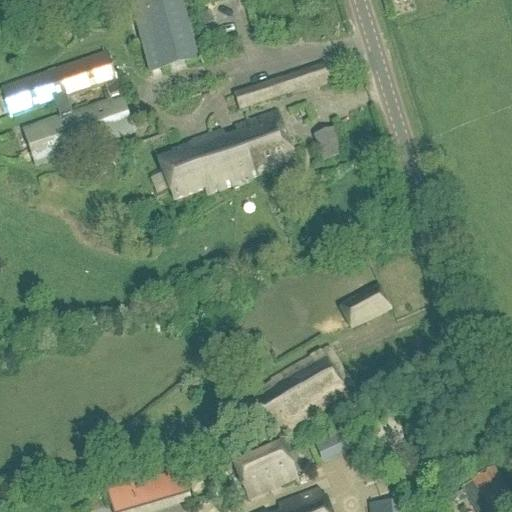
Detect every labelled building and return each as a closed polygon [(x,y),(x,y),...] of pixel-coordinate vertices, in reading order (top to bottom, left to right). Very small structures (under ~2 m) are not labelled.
[(158,0),(131,7),(150,77),(200,63),(183,0),(158,0)] [(220,10),(220,29),(244,28),(243,10),(220,10)] [(23,133),(36,170),(136,135),(108,55),(2,91),(12,121),(56,106),(60,119),(23,133)] [(235,96),(241,115),(331,84),(325,66),(235,96)] [(207,197),(238,186),(237,184),(247,181),(247,183),(296,164),(276,116),(235,130),(237,136),(225,140),(223,134),(192,145),(193,148),(173,155),(174,158),(158,163),(174,203),(205,192),(207,197)] [(336,131),(314,138),(323,164),(345,156),(336,131)] [(339,309),(352,332),(392,312),(379,288),(339,309)] [(290,434),(356,396),(329,350),(285,378),(289,385),(278,390),(275,387),(240,409),(265,451),(289,433),(290,434)] [(234,468),(250,504),(299,482),(282,446),(234,468)] [(181,474),(138,487),(108,496),(113,511),(142,511),(189,498),(181,474)] [(475,511),(511,511),(511,501),(494,474),(463,494),(475,511)] [(326,511),(319,493),(279,509),(279,511),(326,511)]
